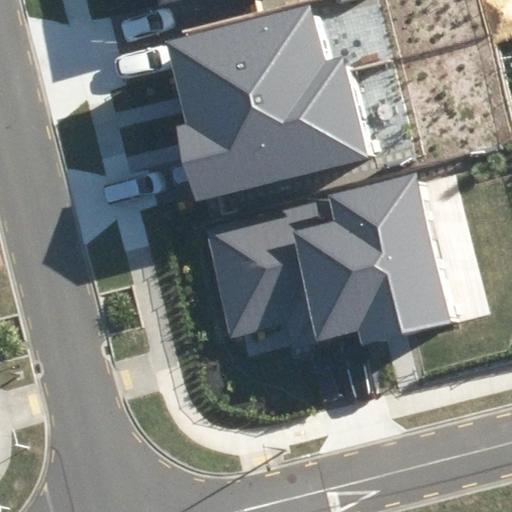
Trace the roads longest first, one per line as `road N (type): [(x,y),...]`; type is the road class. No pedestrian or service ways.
road 1 (residential): [(106,511),(0,83)]
road 2 (residential): [(243,511),(511,442)]
